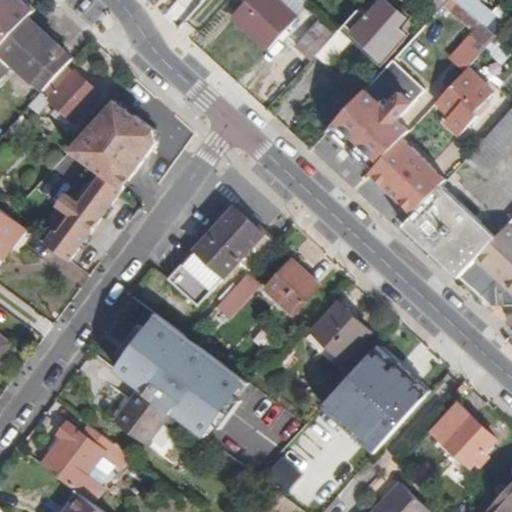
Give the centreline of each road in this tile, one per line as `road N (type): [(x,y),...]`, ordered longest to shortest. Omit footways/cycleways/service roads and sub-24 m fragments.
road 1 (residential): [(0,439),(236,126)]
road 2 (tertiary): [(236,126),(511,376)]
road 3 (tertiary): [(116,0),(146,44),(236,126)]
